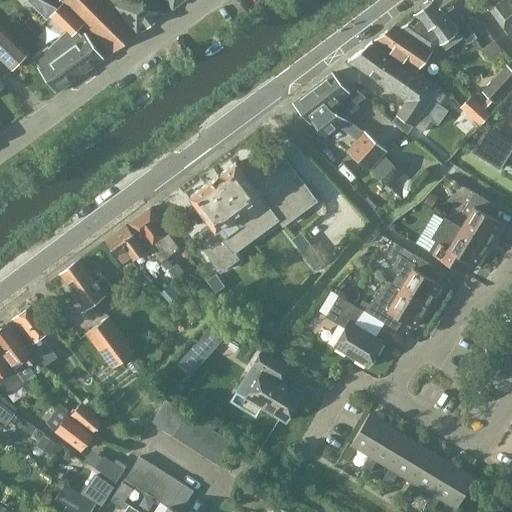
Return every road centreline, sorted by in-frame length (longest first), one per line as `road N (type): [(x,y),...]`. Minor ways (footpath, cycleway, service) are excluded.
road 1 (tertiary): [(0,297),(394,0)]
road 2 (residential): [(0,153),(209,0)]
road 3 (residential): [(388,392),(414,352),(434,353),(476,290),(499,291),(511,272)]
road 4 (residential): [(511,402),(482,451),(388,392)]
road 5 (residential): [(305,450),(350,378),(388,392)]
